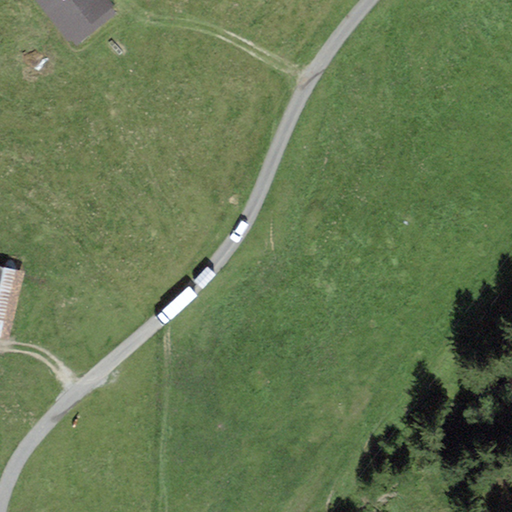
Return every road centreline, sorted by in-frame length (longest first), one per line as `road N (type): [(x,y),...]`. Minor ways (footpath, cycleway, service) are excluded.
road 1 (unclassified): [(0,511),(13,470),(41,430),(233,242),(310,80),(370,0)]
road 2 (track): [(162,21),(310,80)]
